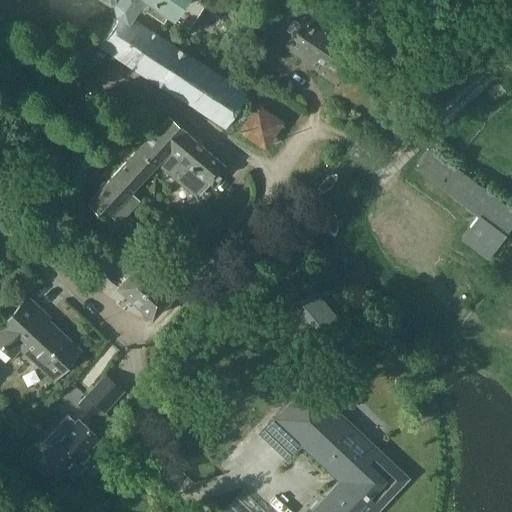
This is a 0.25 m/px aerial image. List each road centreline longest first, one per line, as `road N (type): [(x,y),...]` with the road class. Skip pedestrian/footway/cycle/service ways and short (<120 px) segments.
road 1 (track): [(358,142),(324,130),(306,134),(279,160),(244,155),(170,104)]
road 2 (residential): [(138,338),(0,207)]
